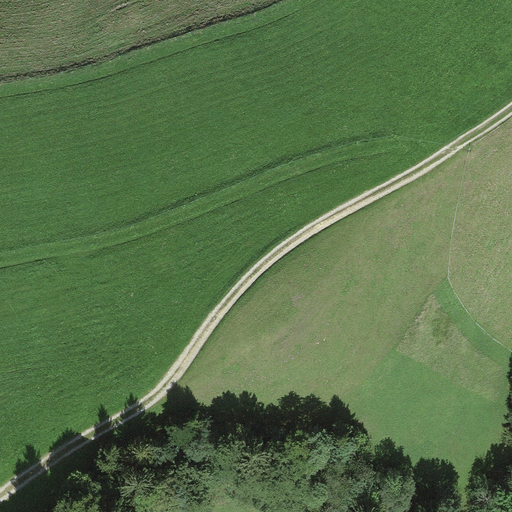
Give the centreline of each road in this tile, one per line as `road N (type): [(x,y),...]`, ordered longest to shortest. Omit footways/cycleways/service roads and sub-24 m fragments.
road 1 (track): [(78,444),(182,371),(248,279),(511,108)]
road 2 (track): [(0,266),(119,242),(309,158),(383,143),(442,159)]
